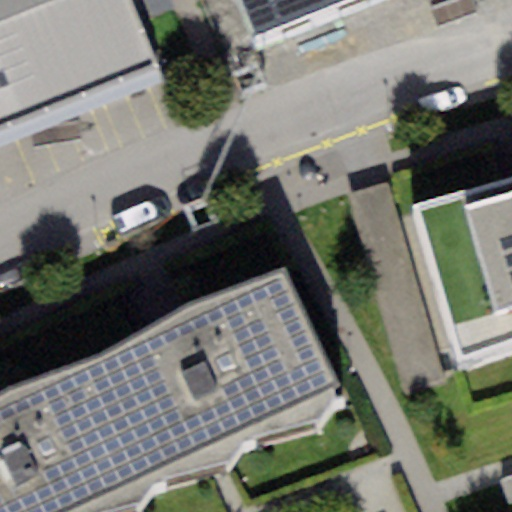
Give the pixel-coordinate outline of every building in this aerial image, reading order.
[(128,0),(0,0),(0,146),(159,81),(161,82),(128,0)] [(511,180),(417,207),(461,355),(511,337),(511,180)] [(186,304),(98,358),(146,467),(333,383),(282,273),(186,304)] [(0,511),(53,511),(146,467),(98,358),(11,388),(0,394),(0,511)] [(511,477),(503,481),(511,504),(511,503),(511,477)]
